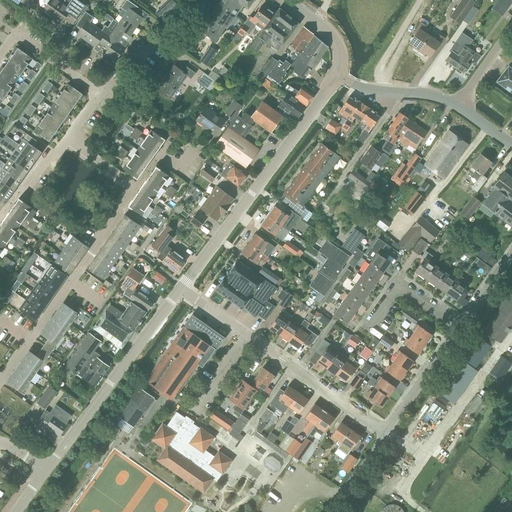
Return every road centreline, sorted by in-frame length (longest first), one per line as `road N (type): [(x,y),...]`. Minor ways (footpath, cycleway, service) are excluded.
road 1 (residential): [(0,382),(133,187),(69,141)]
road 2 (tertiary): [(180,289),(338,75)]
road 3 (residential): [(385,431),(180,289)]
road 4 (tertiary): [(46,470),(180,289)]
road 5 (tertiary): [(511,144),(442,99),(372,91),(338,75)]
road 6 (residential): [(0,55),(15,34),(100,93)]
road 7 (residential): [(385,431),(460,326)]
road 8 (residential): [(372,323),(400,284),(460,326)]
